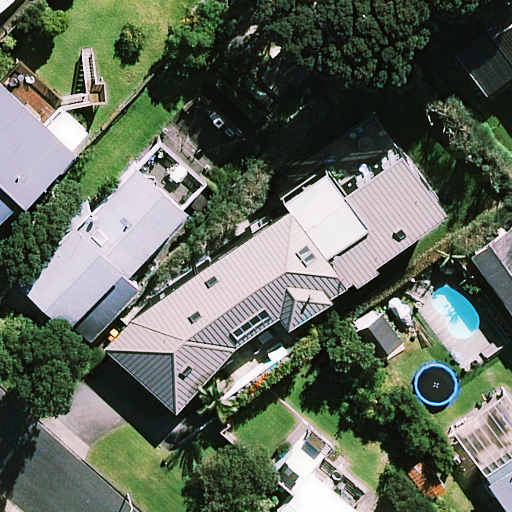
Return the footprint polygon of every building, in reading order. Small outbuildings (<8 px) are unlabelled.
[(271,0),(259,0),(222,30),(272,93),(317,58),(271,0)] [(511,0),(469,0),(511,57),(511,0)] [(0,219),(0,220),(9,210),(89,120),(63,97),(47,115),(0,73),(0,219)] [(387,141),(366,116),(172,283),(164,274),(119,312),(126,321),(109,336),(167,403),(278,307),(289,320),(349,268),(352,272),(445,193),(394,134),(387,141)] [(181,208),(136,161),(21,270),(83,336),(137,285),(119,267),(181,208)] [(511,221),(470,250),(511,309),(511,221)] [(377,511),(319,463),(278,511),(377,511)] [(511,467),(499,477),(511,494),(511,467)]
